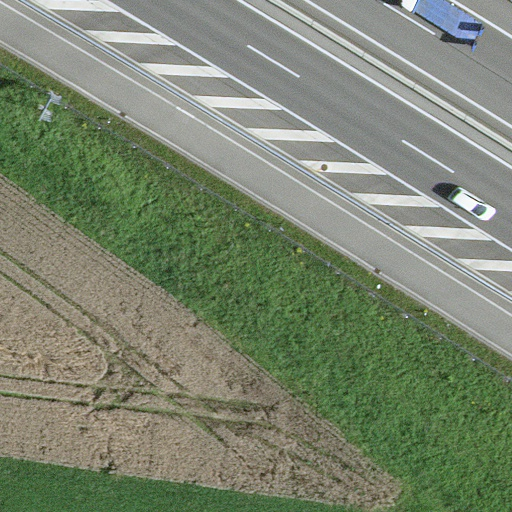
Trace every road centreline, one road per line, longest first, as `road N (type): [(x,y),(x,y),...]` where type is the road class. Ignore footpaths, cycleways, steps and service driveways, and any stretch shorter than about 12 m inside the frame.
road 1 (motorway): [(168,0),(511,209)]
road 2 (motorway): [(511,81),(386,0)]
